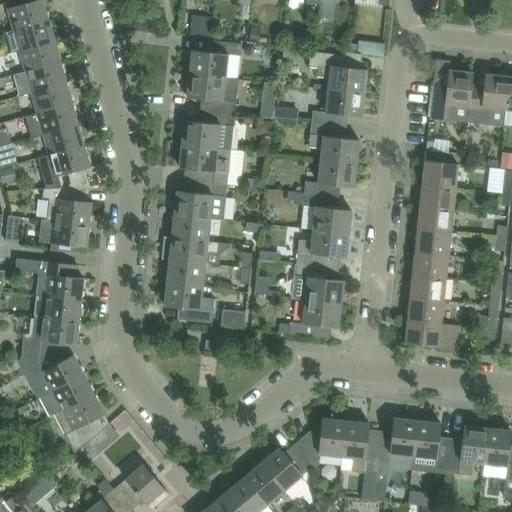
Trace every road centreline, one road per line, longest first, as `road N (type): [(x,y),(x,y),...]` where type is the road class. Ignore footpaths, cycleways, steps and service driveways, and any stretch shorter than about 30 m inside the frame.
road 1 (residential): [(364,369),(317,365),(244,419),(215,429),(167,416),(129,370),(118,325),(128,159),(83,0)]
road 2 (residential): [(364,369),(403,31)]
road 3 (residential): [(511,381),(364,369)]
